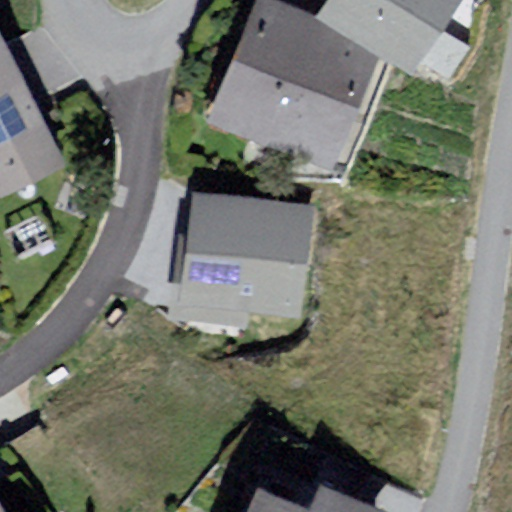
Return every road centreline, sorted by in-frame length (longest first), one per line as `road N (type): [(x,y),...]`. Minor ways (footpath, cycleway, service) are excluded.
road 1 (residential): [(162,31),(144,171),(111,276),(38,367),(0,388)]
road 2 (residential): [(511,118),(448,511)]
